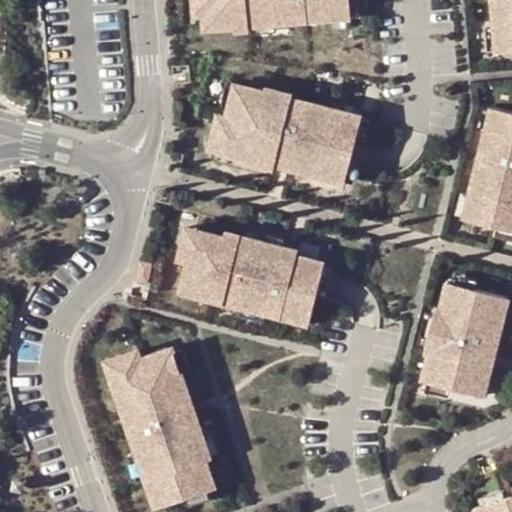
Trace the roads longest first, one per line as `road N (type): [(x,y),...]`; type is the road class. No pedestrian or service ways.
road 1 (residential): [(133,171),(119,249),(50,349),(53,396),(95,511)]
road 2 (residential): [(138,0),(143,91),(133,171)]
road 3 (residential): [(433,511),(444,462),(511,419)]
